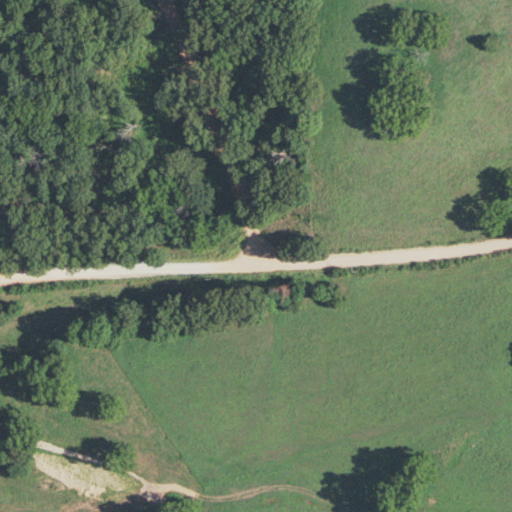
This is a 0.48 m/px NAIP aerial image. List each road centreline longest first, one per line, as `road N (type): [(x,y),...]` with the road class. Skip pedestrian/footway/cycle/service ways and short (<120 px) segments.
road 1 (residential): [(255,264),(156,0)]
road 2 (residential): [(511,243),(255,264)]
road 3 (residential): [(0,273),(255,264)]
